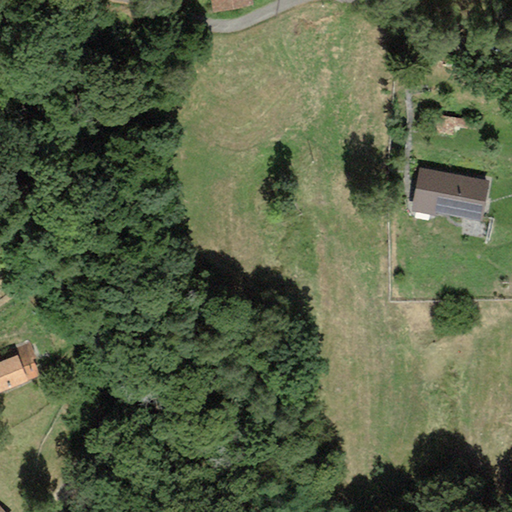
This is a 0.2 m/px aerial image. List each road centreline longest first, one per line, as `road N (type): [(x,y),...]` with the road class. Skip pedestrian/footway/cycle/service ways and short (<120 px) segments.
road 1 (residential): [(315,511),(293,502),(214,402),(92,452),(34,511)]
road 2 (residential): [(307,0),(235,26),(153,22),(174,0)]
road 3 (residential): [(511,79),(368,0)]
